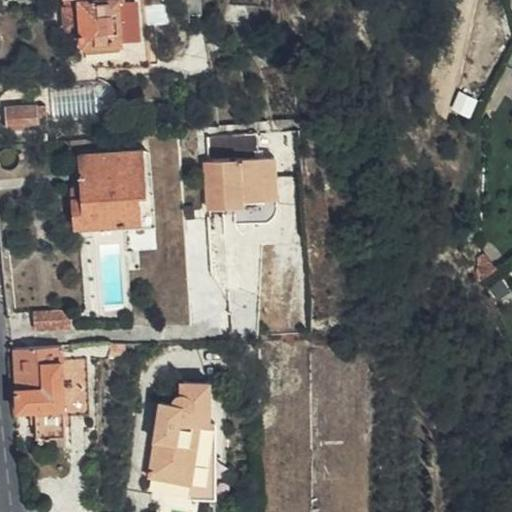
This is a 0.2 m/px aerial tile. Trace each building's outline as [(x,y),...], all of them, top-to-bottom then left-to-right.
[(65,0),(68,31),(81,31),(83,50),(123,46),(123,44),(141,43),(138,5),(135,6),(134,0),(65,0)] [(46,106),(8,109),(10,129),(47,127),(46,106)] [(260,137),(210,139),(210,166),(207,166),(209,214),(224,213),(229,213),(229,208),(243,206),(268,205),(267,183),(270,184),(269,164),(262,164),(260,137)] [(84,157),(87,186),(89,199),(77,201),(81,231),(131,225),(131,232),(147,230),(144,205),(158,203),(157,190),(152,190),(148,153),(148,150),(84,157)] [(153,153),(148,153),(152,190),(157,190),(153,153)] [(279,163),(269,164),(270,184),(267,183),(268,205),(243,206),(243,212),(235,213),(235,231),(267,229),(270,229),(274,228),(276,227),(277,224),(278,222),(279,219),(280,215),(280,211),(280,206),(279,163)] [(89,199),(87,186),(76,187),(77,201),(89,199)] [(144,205),(147,230),(161,228),(158,203),(144,205)] [(131,225),(81,231),(81,237),(131,232),(131,225)] [(503,258),(491,244),(482,251),(487,271),(503,258)] [(486,298),(503,284),(495,274),(478,288),(486,298)] [(82,328),(82,309),(38,310),(38,329),(82,328)] [(66,344),(20,346),(20,410),(38,409),(37,435),(46,435),(67,435),(67,417),(91,416),(90,360),(67,359),(66,344)] [(215,426),(218,386),(187,383),(186,399),(182,399),(180,399),(178,401),(176,402),(175,404),(175,406),(162,404),(153,478),(195,483),(195,505),(220,505),(220,427),(215,426)] [(67,435),(46,435),(46,445),(67,445),(67,435)]
